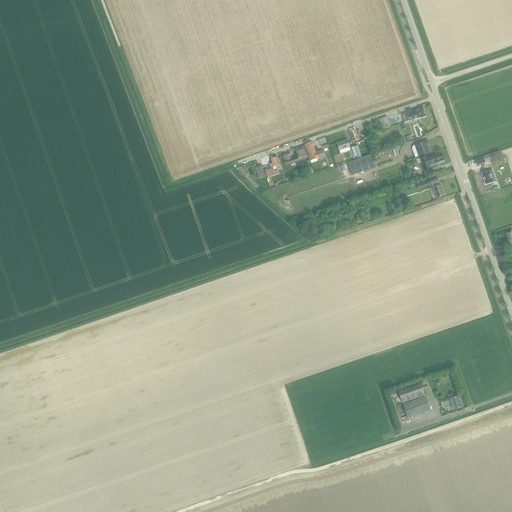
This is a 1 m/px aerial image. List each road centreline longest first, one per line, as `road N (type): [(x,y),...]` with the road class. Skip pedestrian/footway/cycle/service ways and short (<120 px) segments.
road 1 (secondary): [(511,319),(436,98)]
road 2 (unclassified): [(238,165),(436,98)]
